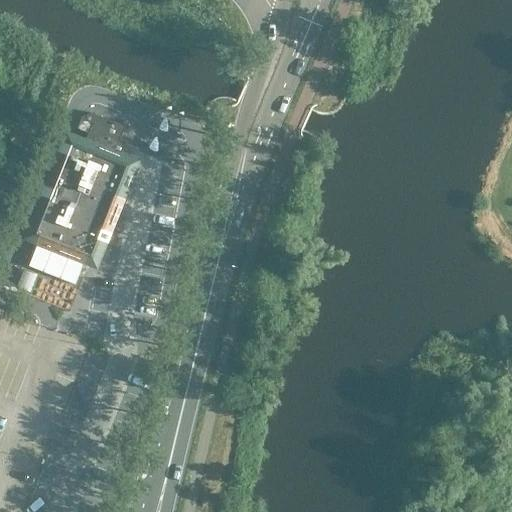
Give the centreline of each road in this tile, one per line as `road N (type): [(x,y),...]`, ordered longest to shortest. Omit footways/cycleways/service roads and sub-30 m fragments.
road 1 (secondary): [(169,511),(230,256),(322,0)]
road 2 (secondary): [(288,0),(246,117),(138,511)]
